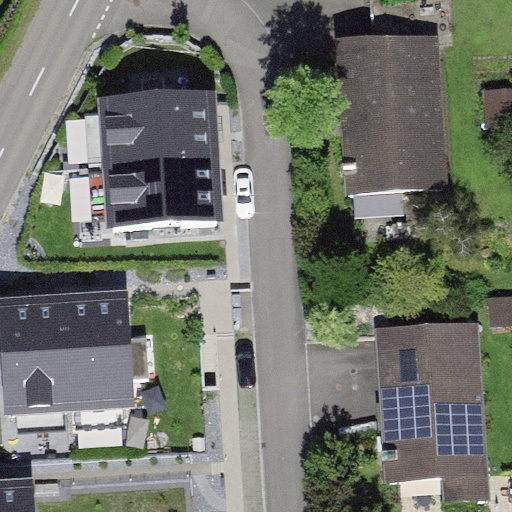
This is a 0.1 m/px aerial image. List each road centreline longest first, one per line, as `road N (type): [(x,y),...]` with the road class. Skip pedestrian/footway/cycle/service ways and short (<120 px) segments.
road 1 (residential): [(295,511),(269,92),(181,0)]
road 2 (tertiary): [(0,159),(80,0)]
